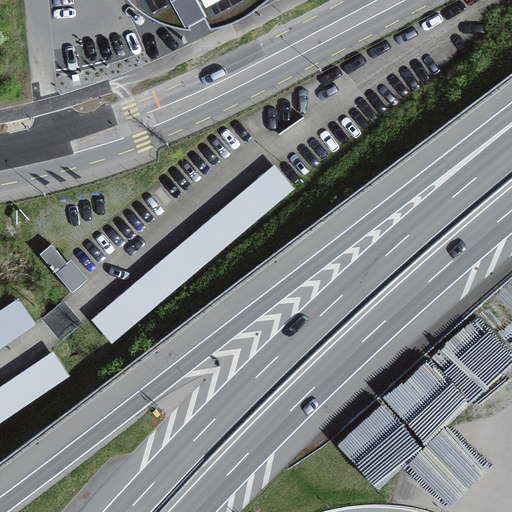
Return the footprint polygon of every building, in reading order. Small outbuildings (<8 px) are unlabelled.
[(129,0),(132,3),(145,14),(160,22),(173,26),(191,29),(189,25),(204,17),(210,28),(226,24),(241,18),(256,9),(266,0),(129,0)] [(274,164),(91,319),(110,342),(294,186),(274,164)] [(56,267),(73,286),(88,273),(71,254),(56,267)] [(0,348),(37,324),(18,297),(0,308),(0,348)] [(336,436),(377,482),(469,402),(469,388),(482,376),(482,378),(490,371),(489,354),(476,354),(494,338),(474,314),(431,352),(431,366),(450,365),(454,370),(409,372),(336,436)] [(0,422),(70,375),(53,350),(0,386),(0,422)]
